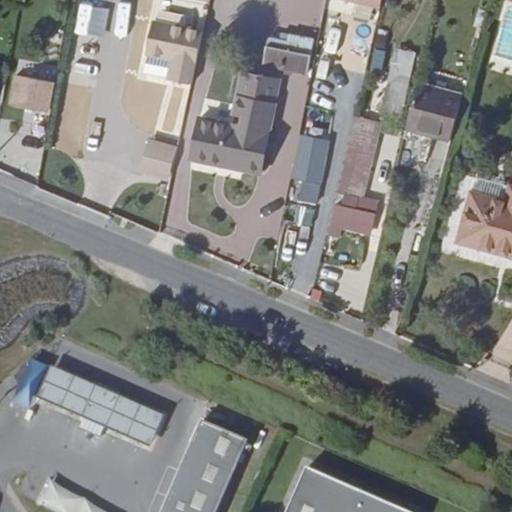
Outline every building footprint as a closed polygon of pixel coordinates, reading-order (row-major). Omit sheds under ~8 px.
[(69,65),(102,69),(106,35),(73,31),(69,65)] [(205,43),(157,33),(151,63),(175,67),(171,89),(194,95),(205,43)] [(359,34),(355,53),(371,56),(375,38),(359,34)] [(292,62),(296,44),(277,39),(274,57),(292,62)] [(320,49),(296,44),(292,62),(316,67),(320,49)] [(391,46),(375,109),(400,115),(416,53),(391,46)] [(346,50),(341,70),(365,76),(371,56),(355,53),(346,50)] [(175,67),(151,63),(146,83),(171,89),(175,67)] [(29,97),(20,96),(18,107),(55,116),(61,88),(33,81),(29,97)] [(194,168),(207,171),(225,175),(226,170),(244,173),(243,178),(246,179),(263,183),(281,91),(263,87),(245,83),(236,123),(245,125),(243,135),(215,129),(203,126),(194,168)] [(453,151),(465,106),(424,94),(412,139),(453,151)] [(453,151),(468,155),(481,111),(465,106),(453,151)] [(352,117),(328,236),(339,239),(341,230),(370,236),(377,199),(364,197),(379,122),(352,117)] [(292,179),(319,185),(328,142),(301,136),(292,179)] [(497,264),(511,213),(505,211),(490,261),(497,264)] [(511,212),(511,213),(497,264),(511,267),(511,212)] [(52,357),(40,384),(84,403),(96,376),(52,357)] [(117,385),(96,376),(84,403),(105,413),(117,385)] [(149,432),(161,405),(117,385),(105,413),(149,432)] [(200,417),(181,462),(159,511),(215,511),(228,481),(247,437),(200,417)] [(391,511),(311,471),(290,511),(391,511)] [(37,503),(52,511),(103,511),(50,481),(37,503)]
